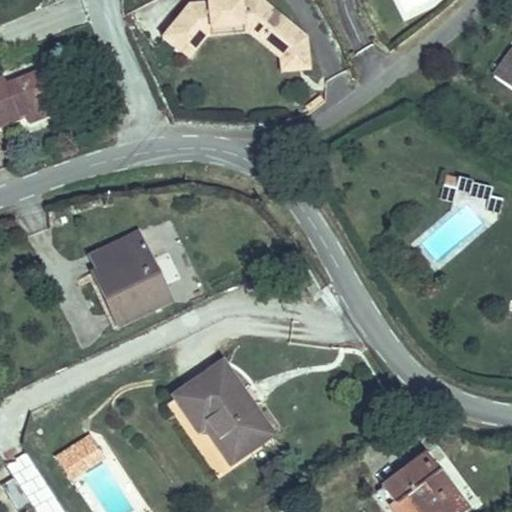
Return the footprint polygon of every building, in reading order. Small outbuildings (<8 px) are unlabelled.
[(188,8),(161,41),(182,57),(201,33),(251,27),(281,53),(297,33),(259,1),(188,8)] [(201,33),(182,57),(187,62),(205,41),(249,37),(280,63),(281,76),(309,73),(306,41),(297,33),(281,53),(251,27),(201,33)] [(498,57),(486,74),(511,92),(511,48),(503,61),(498,57)] [(511,48),(503,49),(498,57),(503,61),(511,48)] [(56,114),(40,73),(6,86),(3,79),(0,80),(0,127),(19,121),(17,116),(24,114),(28,125),(56,114)] [(491,196),(492,189),(473,185),(473,181),(458,178),(455,188),(443,185),(439,199),(454,202),(457,191),(471,194),(471,197),(489,201),(487,209),(501,213),(504,199),(491,196)] [(171,303),(137,236),(91,259),(98,271),(92,274),(98,285),(92,287),(113,331),(119,328),(171,303)] [(271,435),(223,367),(175,401),(198,432),(206,426),(232,462),(271,435)] [(100,455),(89,440),(69,454),(79,469),(100,455)] [(79,469),(69,454),(59,461),(69,476),(79,469)] [(466,511),(468,511),(425,454),(381,488),(376,492),(391,511),(466,511)]
